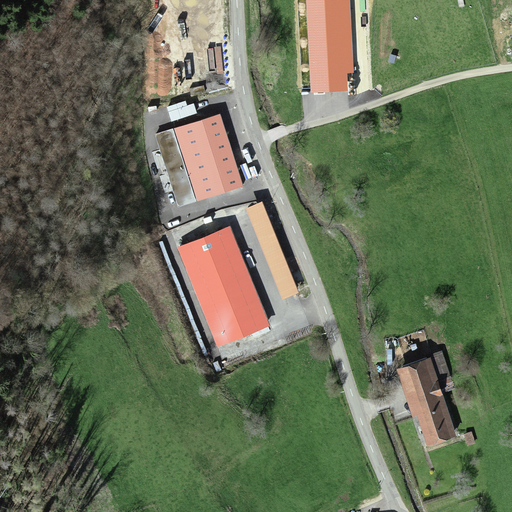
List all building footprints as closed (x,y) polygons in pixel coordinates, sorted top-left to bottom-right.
[(349,0),(306,0),(311,92),(347,90),(346,73),(353,73),(349,0)] [(220,112),(172,127),(197,200),(244,184),(220,112)] [(259,201),(241,208),(279,301),(297,294),(259,201)] [(227,228),(176,249),(215,344),(266,324),(227,228)] [(442,356),(396,372),(408,408),(413,406),(426,442),(452,433),(437,391),(453,385),(442,356)]
